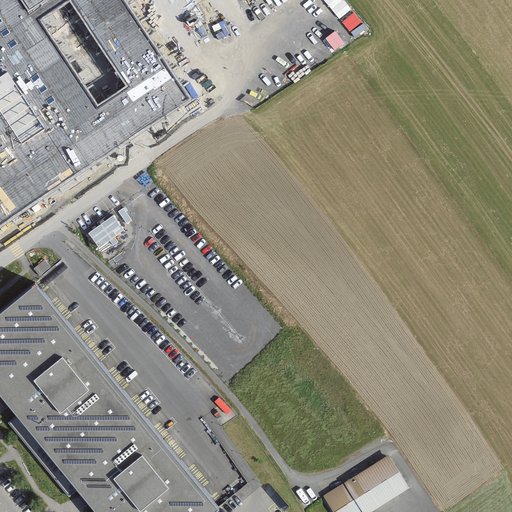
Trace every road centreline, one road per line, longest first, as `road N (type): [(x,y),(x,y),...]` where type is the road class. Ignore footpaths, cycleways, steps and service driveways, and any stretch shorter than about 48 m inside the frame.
road 1 (residential): [(54,222),(158,313),(294,478)]
road 2 (residential): [(54,222),(157,151)]
